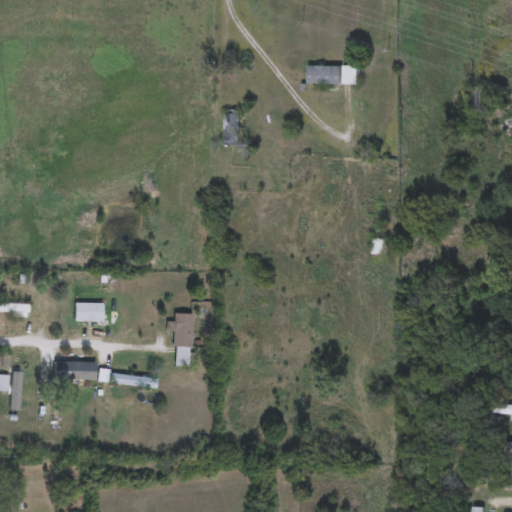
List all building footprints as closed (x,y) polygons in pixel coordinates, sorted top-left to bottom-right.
[(357,85),(307,85),(307,67),(357,67),(357,85)] [(490,87),(490,114),(471,114),(471,87),(490,87)] [(223,147),(223,110),(239,110),(239,147),(223,147)] [(455,228),(441,228),(441,208),(455,208),(455,228)] [(388,255),(371,255),(371,239),(388,239),(388,255)] [(0,316),(0,303),(28,303),(28,316),(0,316)] [(73,323),(73,304),(102,304),(102,323),(73,323)] [(190,314),(190,367),(173,367),(173,314),(190,314)] [(94,363),(94,380),(55,380),(55,363),(94,363)] [(0,368),(31,368),(31,378),(0,378),(0,368)] [(511,406),(511,415),(492,414),(493,405),(511,406)] [(511,490),(503,490),(503,443),(511,443),(511,490)]
